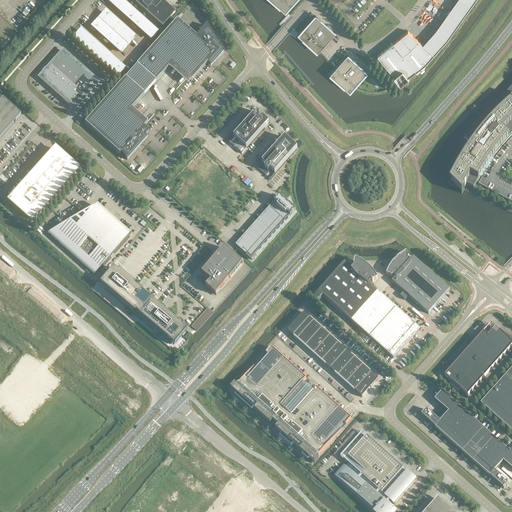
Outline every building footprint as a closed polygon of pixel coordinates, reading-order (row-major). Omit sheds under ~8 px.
[(122,0),(108,0),(152,39),(158,32),(122,0)] [(157,0),(131,0),(162,27),(174,14),(157,0)] [(272,0),(281,8),(281,7),(286,11),(295,0),(272,0)] [(475,0),(456,0),(437,28),(422,44),(434,54),(447,38),(475,0)] [(104,12),(92,26),(121,52),(134,39),(104,12)] [(303,39),(318,52),(322,47),(322,48),(332,37),(331,37),(335,32),(320,19),(316,15),(299,34),(303,38),(303,39)] [(177,20),(136,65),(156,82),(172,64),(191,81),(213,57),(217,60),(223,53),(206,26),(196,37),(177,20)] [(124,70),(80,31),(73,38),(117,77),(124,70)] [(408,31),(378,56),(395,77),(401,84),(409,77),(409,76),(415,71),(416,72),(425,65),(434,54),(422,44),(408,31)] [(56,59),(57,59),(52,65),(51,64),(39,78),(45,83),(46,83),(51,88),(57,94),(58,93),(63,98),(63,99),(75,110),(82,102),(81,101),(86,96),(87,96),(99,83),(92,77),(92,78),(86,73),(87,72),(81,67),(80,68),(74,62),(75,62),(63,51),(56,59)] [(344,59),(334,69),(334,70),(330,74),(345,88),(346,87),(350,91),(367,72),(363,68),(348,55),(344,59)] [(375,74),(370,79),(371,80),(365,85),(373,93),(378,89),(377,88),(383,83),(375,74)] [(125,78),(85,123),(119,154),(120,153),(127,160),(144,141),(143,139),(147,134),(142,129),(144,127),(128,113),(144,95),(125,78)] [(453,178),(474,189),(475,187),(476,185),(477,183),(478,181),(479,178),(481,176),(482,174),(484,172),(485,169),(488,165),(490,162),(492,159),(494,156),(496,153),(499,150),(501,147),(504,145),(506,142),(508,139),(510,137),(511,135),(511,87),(464,138),(472,144),(466,153),(462,160),(457,167),(454,174),(450,182),(451,182),(453,178)] [(0,141),(15,125),(14,124),(16,122),(17,123),(22,117),(2,99),(0,101),(0,141)] [(256,113),(234,138),(247,149),(269,124),(256,113)] [(477,183),(480,186),(511,203),(511,135),(510,137),(508,139),(506,142),(504,145),(501,147),(499,150),(496,153),(494,156),(492,159),(490,162),(488,165),(485,169),(484,172),(482,174),(481,176),(479,178),(478,181),(477,183)] [(284,139),(258,168),(270,180),(297,150),(284,139)] [(41,211),(78,169),(66,159),(63,163),(51,153),(18,191),(17,190),(10,198),(34,220),(41,212),(41,211)] [(276,201),(236,246),(252,260),(296,211),(280,197),(278,199),(277,199),(276,199),(276,200),(276,201)] [(48,233),(95,275),(129,237),(96,207),(75,230),(66,224),(48,233)] [(216,296),(243,264),(224,248),(216,257),(202,274),(211,282),(207,287),(216,296)] [(390,269),(388,272),(395,278),(392,282),(404,292),(400,296),(405,300),(409,296),(429,314),(436,306),(450,290),(413,258),(410,261),(408,259),(406,254),(403,256),(400,258),(397,260),(395,263),(392,266),(390,269)] [(370,284),(376,277),(373,273),(369,270),(365,266),(361,264),(356,262),(355,267),(353,269),(345,262),(318,292),(323,296),(394,359),(416,334),(420,329),(416,326),(370,284)] [(112,268),(99,284),(99,285),(157,334),(158,333),(173,345),(186,330),(182,327),(183,326),(179,322),(178,323),(150,299),(150,300),(142,293),(141,293),(133,286),(134,285),(118,271),(117,272),(112,268)] [(316,303),(323,296),(318,292),(312,299),(316,303)] [(196,330),(212,313),(207,308),(191,326),(196,330)] [(289,330),(288,331),(362,398),(363,397),(370,387),(371,388),(376,382),(379,379),(304,313),(302,316),(297,322),(298,322),(289,330)] [(511,339),(499,329),(498,330),(496,328),(494,330),(493,330),(493,329),(493,328),(492,327),(491,327),(490,328),(490,330),(485,335),(488,337),(479,347),(475,343),(473,345),(474,345),(470,349),(469,349),(445,376),(454,384),(457,381),(461,384),(458,388),(468,397),(493,370),(492,369),(496,365),(496,366),(511,348),(511,339)] [(262,359),(234,390),(270,423),(272,420),(279,426),(277,429),(282,433),(280,435),(291,446),(293,443),(313,461),(341,430),(333,422),(342,411),(316,388),(313,392),(303,383),(306,379),(283,359),(276,366),(273,364),(271,367),(262,359)] [(511,369),(506,377),(481,405),(495,418),(510,431),(511,432),(511,369)] [(426,410),(421,415),(463,452),(484,429),(442,392),(435,400),(449,413),(440,422),(426,410)] [(511,454),(484,429),(463,452),(504,489),(509,484),(495,471),(504,461),(511,468),(511,454)] [(344,467),(335,477),(374,511),(374,510),(376,511),(395,511),(389,506),(390,506),(391,506),(392,506),(392,505),(392,504),(392,503),(394,504),(415,481),(402,470),(404,469),(367,436),(348,456),(344,453),(341,456),(345,460),(344,460),(349,464),(346,468),(344,467)] [(508,480),(510,478),(499,470),(497,472),(508,480)] [(452,511),(438,499),(426,511),(452,511)]
